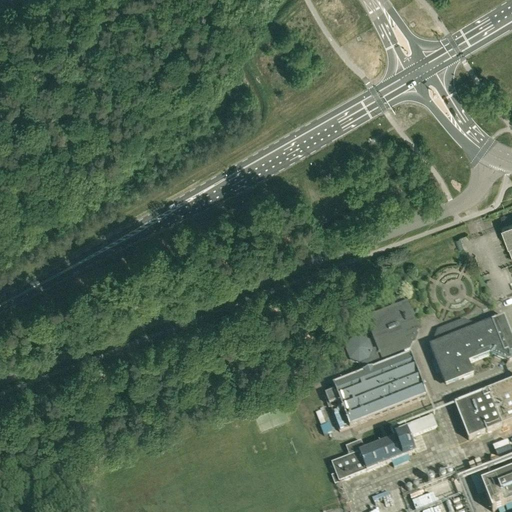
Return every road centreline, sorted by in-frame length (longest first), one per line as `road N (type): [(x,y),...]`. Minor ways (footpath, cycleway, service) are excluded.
road 1 (unclassified): [(0,382),(467,203),(489,154)]
road 2 (primary): [(0,305),(118,247),(420,72)]
